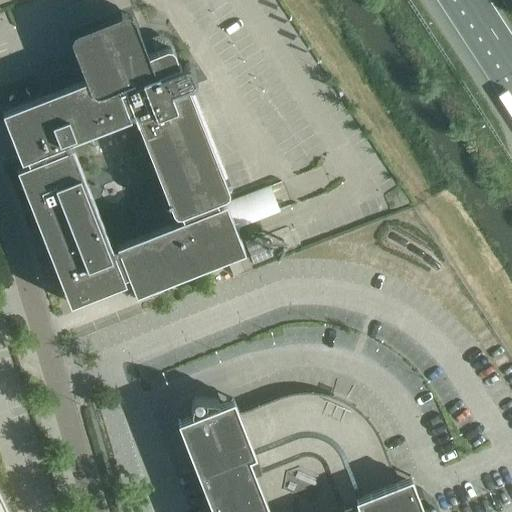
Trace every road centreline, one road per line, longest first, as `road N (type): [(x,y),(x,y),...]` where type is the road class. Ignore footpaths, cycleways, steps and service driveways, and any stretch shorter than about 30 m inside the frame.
road 1 (unclassified): [(95,511),(40,316),(0,219)]
road 2 (unknown): [(163,0),(255,161)]
